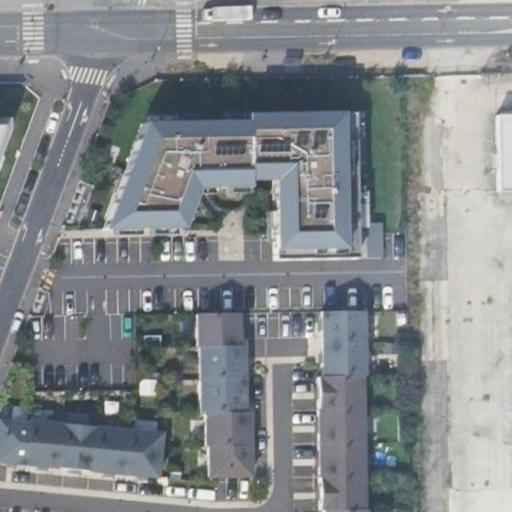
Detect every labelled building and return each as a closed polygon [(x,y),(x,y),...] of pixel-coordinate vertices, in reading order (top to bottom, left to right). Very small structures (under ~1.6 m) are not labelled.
[(511,111),(496,112),(497,190),(511,189),(511,111)] [(350,114),(246,114),(246,122),(247,173),(273,173),(274,236),(274,260),(357,258),(358,233),(367,233),(366,113),(350,114)] [(146,122),(104,227),(184,228),(197,186),(247,186),(247,173),(246,122),(146,122)] [(362,311),(321,312),(322,345),(363,344),(362,311)] [(237,312),(196,313),(196,346),(199,346),(238,346),(237,312)] [(363,344),(322,345),(322,377),(361,377),(363,376),(363,344)] [(243,379),(243,346),(238,346),(199,346),(199,379),(243,379)] [(322,377),(317,377),(317,410),(361,410),(361,377),(322,377)] [(243,379),(199,379),(199,412),(204,412),(243,413),(243,379)] [(361,410),(317,410),(318,444),(362,443),(361,410)] [(243,413),(204,412),(204,447),(208,447),(248,446),(249,412),(243,413)] [(0,462),(23,464),(27,422),(0,419),(0,462)] [(60,423),(27,420),(27,422),(23,464),(56,468),(60,423)] [(90,472),(94,427),(60,423),(56,468),(90,472)] [(127,430),(94,427),(90,472),(123,474),(127,430)] [(156,478),(160,433),(127,430),(123,474),(156,478)] [(362,443),(318,444),(318,477),(362,477),(362,443)] [(248,446),(208,447),(207,477),(249,476),(248,446)] [(362,477),(318,477),(318,511),(323,511),(363,510),(362,477)]
